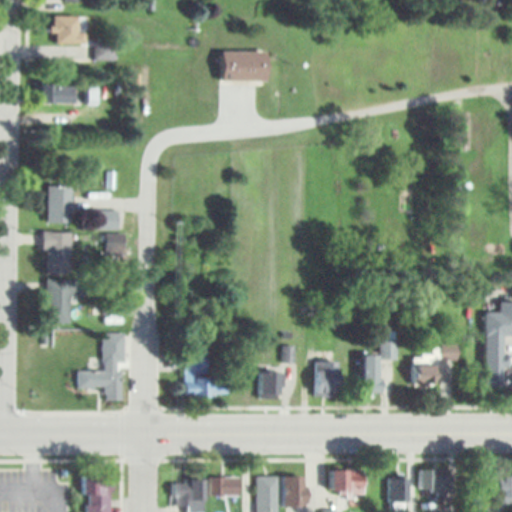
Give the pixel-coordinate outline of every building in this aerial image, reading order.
[(81,33),(75,33),(75,16),(50,16),(50,45),(81,45),(81,33)] [(261,82),(261,53),(216,53),(216,82),(261,82)] [(67,105),(67,84),(40,84),(40,105),(67,105)] [(467,114),(448,114),(448,152),(467,152),(467,114)] [(68,187),(44,187),(44,225),(68,225),(68,187)] [(114,231),(114,211),(90,211),(90,231),(114,231)] [(68,271),(68,234),(40,234),(40,271),(68,271)] [(102,234),(102,257),(121,257),(121,235),(102,234)] [(43,280),(43,324),(67,324),(67,280),(43,280)] [(511,338),(511,303),(496,303),(496,314),(482,314),(482,338),(511,338)] [(74,372),(74,389),(101,389),(101,401),(117,401),(117,363),(120,363),(120,334),(100,334),(100,372),(74,372)] [(500,384),(500,352),(482,352),(482,384),(500,384)] [(376,395),(376,357),(358,357),(358,395),(376,395)] [(210,362),(181,362),(181,397),(210,397),(210,362)] [(410,387),(432,387),(432,367),(410,367),(410,387)] [(336,397),(336,369),(312,369),(312,397),(336,397)] [(276,373),(257,373),(257,397),(276,397),(276,373)] [(419,491),(449,492),(449,469),(419,469),(419,491)] [(361,494),(361,470),(327,470),(327,494),(361,494)] [(494,501),(511,501),(511,471),(494,471),(494,501)] [(107,511),(108,473),(79,473),(79,495),(84,495),(83,511),(107,511)] [(254,476),(253,511),(273,511),(273,476),(254,476)] [(279,476),(279,506),(303,506),(303,476),(279,476)] [(235,477),(210,477),(210,495),(235,495),(235,477)] [(394,502),(406,502),(406,478),(394,478),(394,502)] [(200,479),(169,479),(169,505),(184,505),(184,510),(200,510),(200,479)]
